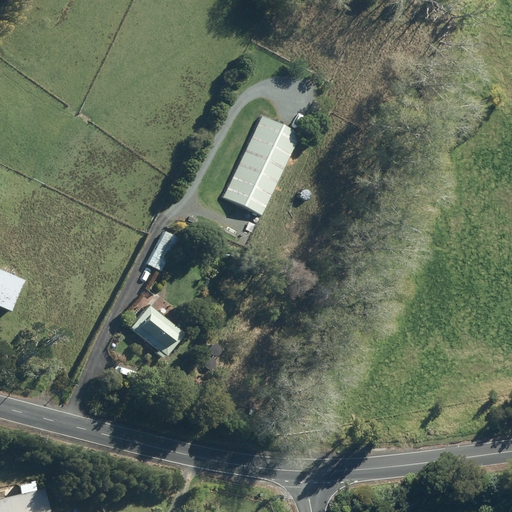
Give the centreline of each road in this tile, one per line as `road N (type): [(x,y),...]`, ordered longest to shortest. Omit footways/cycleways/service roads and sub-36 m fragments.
road 1 (unclassified): [(0,407),(212,460),(306,471)]
road 2 (unclassified): [(306,471),(511,452)]
